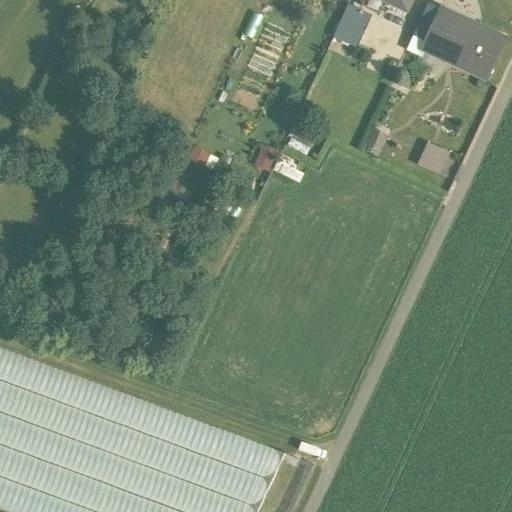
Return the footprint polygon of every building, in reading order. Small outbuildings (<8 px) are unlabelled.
[(412,0),(379,0),(406,13),(412,0)] [(372,16),(348,5),(333,37),(357,48),(372,16)] [(428,5),(413,37),(426,43),(441,11),(428,5)] [(505,38),(442,8),(441,11),(426,43),(422,51),(440,59),(443,53),(489,74),(505,38)] [(384,135),(371,130),(363,150),(376,156),(384,135)] [(256,164),(273,169),(279,150),(262,144),(256,164)] [(449,155),(427,145),(418,165),(440,174),(449,155)] [(0,344),(0,502),(29,511),(260,511),(285,441),(0,344)]
